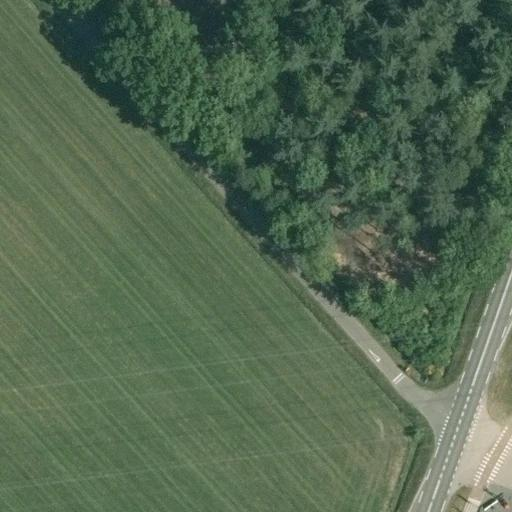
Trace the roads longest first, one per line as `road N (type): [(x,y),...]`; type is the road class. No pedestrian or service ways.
road 1 (unclassified): [(460,429),(387,369),(53,0)]
road 2 (secondary): [(460,429),(511,277)]
